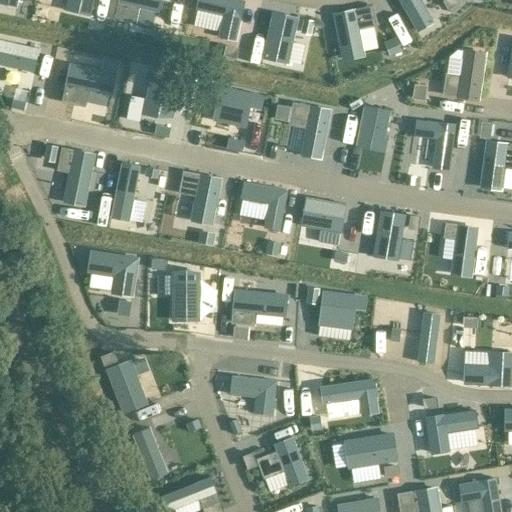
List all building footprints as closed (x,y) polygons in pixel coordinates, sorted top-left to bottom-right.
[(68,0),(67,8),(91,14),(93,0),(68,0)] [(121,0),(118,17),(134,20),(137,4),(156,9),(158,0),(121,0)] [(235,0),(199,0),(194,25),(221,31),(220,36),(236,40),(244,2),(235,0)] [(401,0),(418,30),(433,21),(420,0),(401,0)] [(373,6),(335,14),(344,58),(363,54),(357,27),(376,24),(373,6)] [(273,13),(264,57),(288,62),(288,61),(293,41),(298,18),(273,13)] [(305,19),(302,31),(310,33),(313,21),(305,19)] [(157,28),(156,36),(167,38),(169,31),(157,28)] [(0,63),(35,71),(40,48),(0,39),(0,63)] [(395,39),(387,43),(391,53),(400,49),(395,39)] [(227,45),(225,54),(236,56),(238,48),(227,45)] [(448,74),(445,93),(478,98),(484,53),(466,50),(462,76),(448,74)] [(107,59),(105,68),(117,70),(118,62),(107,59)] [(72,65),(64,100),(84,105),(88,87),(112,92),(116,75),(72,65)] [(153,68),(144,112),(158,114),(158,113),(173,116),(182,74),(153,68)] [(416,84),(414,97),(422,98),(424,85),(416,84)] [(221,88),(214,118),(246,125),(250,106),(260,108),(262,97),(221,88)] [(31,100),(29,112),(37,113),(39,102),(31,100)] [(294,103),(291,120),(309,124),(303,154),(320,157),(329,110),(294,103)] [(281,105),(278,118),(286,119),(289,107),(281,105)] [(364,108),(357,145),(373,148),(372,151),(385,154),(388,139),(385,139),(390,112),(364,108)] [(437,138),(433,167),(449,169),(456,124),(439,121),(439,122),(417,119),(415,135),(437,138)] [(483,122),(481,134),(489,135),(491,123),(483,122)] [(169,128),(158,125),(157,132),(168,134),(169,128)] [(230,138),(229,147),(241,149),(242,141),(230,138)] [(511,144),(488,142),(482,186),(500,188),(500,187),(503,167),(511,168),(511,144)] [(48,145),(46,157),(55,158),(57,147),(48,145)] [(64,148),(61,166),(72,168),(65,201),(84,204),(93,154),(64,148)] [(123,161),(112,216),(129,220),(140,165),(123,161)] [(148,166),(146,174),(158,176),(160,169),(148,166)] [(185,172),(181,190),(198,194),(193,219),(211,223),(220,179),(185,172)] [(416,176),(407,175),(407,183),(415,184),(416,176)] [(255,195),(257,183),(245,181),(243,192),(255,195)] [(307,197),(302,225),(341,231),(346,204),(307,197)] [(254,233),(259,209),(243,206),(235,246),(278,255),(281,238),(254,233)] [(381,210),(374,255),(398,259),(406,214),(381,210)] [(411,215),(410,227),(417,228),(419,217),(411,215)] [(447,224),(445,236),(457,237),(454,259),(452,261),(451,270),(454,274),(470,276),(477,228),(447,224)] [(202,233),(200,241),(212,243),(214,235),(202,233)] [(92,251),(90,270),(116,274),(114,291),(132,294),(137,258),(92,251)] [(336,251),(334,259),(346,261),(348,253),(336,251)] [(174,274),(174,319),(199,319),(199,274),(174,274)] [(497,286),(496,294),(508,295),(509,287),(497,286)] [(310,287),(308,300),(316,301),(318,288),(310,287)] [(236,291),(233,320),(251,322),(253,310),(286,313),(287,295),(236,291)] [(325,293),(319,335),(350,339),(355,309),(365,310),(366,298),(325,293)] [(122,301),(120,313),(129,314),(131,302),(122,301)] [(418,361),(434,363),(440,314),(424,311),(418,361)] [(465,317),(464,325),(476,325),(477,317),(465,317)] [(150,334),(150,322),(142,322),(142,334),(150,334)] [(235,328),(235,336),(247,337),(248,329),(235,328)] [(392,328),(391,340),(399,341),(400,329),(392,328)] [(114,352),(103,356),(106,364),(117,359),(114,352)] [(466,365),(465,381),(511,383),(511,353),(491,352),(491,366),(466,365)] [(131,360),(108,369),(124,411),(147,402),(137,375),(150,370),(145,356),(131,361),(131,360)] [(233,375),(231,393),(256,396),(254,408),(254,412),(273,414),(277,380),(233,375)] [(374,379),(322,386),(324,402),(360,397),(362,413),(378,411),(374,379)] [(436,397),(424,399),(425,407),(437,405),(436,397)] [(475,410),(427,417),(432,452),(449,449),(446,431),(475,427),(477,427),(475,410)] [(319,415),(311,417),(313,428),(321,427),(319,415)] [(198,419),(187,424),(190,431),(201,427),(198,419)] [(237,419),(230,422),(235,433),(242,430),(237,419)] [(150,427),(133,433),(151,478),(168,471),(150,427)] [(279,451),(258,458),(265,476),(285,468),(290,484),(307,477),(293,437),(276,444),(279,451)] [(252,453),(245,456),(249,467),(257,465),(252,453)] [(210,476),(162,495),(167,511),(200,498),(206,511),(217,511),(223,510),(210,476)] [(501,511),(496,477),(460,484),(463,501),(467,500),(469,511),(501,511)] [(440,511),(436,488),(399,494),(402,511),(407,511),(421,510),(421,511),(440,511)] [(380,511),(378,498),(338,504),(339,511),(380,511)]
